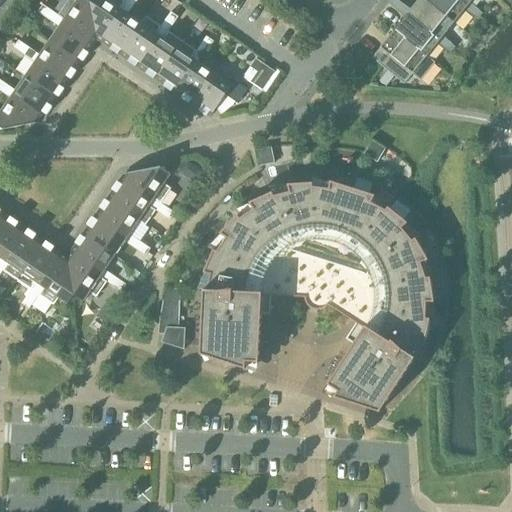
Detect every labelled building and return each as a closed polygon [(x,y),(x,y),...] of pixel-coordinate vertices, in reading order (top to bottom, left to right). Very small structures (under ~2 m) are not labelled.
[(91,44),(96,35),(90,3),(86,0),(67,0),(57,15),(53,12),(51,16),(48,20),(59,27),(61,23),(91,44)] [(128,14),(135,3),(132,1),(130,0),(126,0),(125,2),(121,0),(91,0),(90,3),(96,35),(104,41),(124,11),(128,14)] [(401,8),(403,5),(396,0),(392,0),(389,4),(398,11),(401,8)] [(401,8),(398,11),(405,18),(408,14),(439,39),(440,40),(443,36),(454,23),(424,0),(418,0),(411,10),(403,5),(401,8)] [(459,0),(424,0),(454,23),(464,11),(470,14),(473,11),(476,8),(471,3),(467,7),(459,0)] [(38,13),(48,20),(51,16),(53,12),(43,5),(38,13)] [(473,11),(470,14),(478,19),(482,14),(476,8),(473,11)] [(128,14),(124,11),(104,41),(112,46),(110,49),(120,56),(142,24),(141,23),(128,14)] [(171,13),(164,23),(167,25),(171,28),(178,17),(171,13)] [(446,45),(448,41),(443,36),(440,40),(439,39),(408,14),(405,18),(394,31),(427,57),(437,44),(443,48),(446,45)] [(138,68),(160,36),(164,38),(168,32),(171,28),(167,25),(164,23),(161,27),(146,16),(141,23),(142,24),(120,56),(138,68)] [(91,44),(61,23),(59,27),(49,41),(82,63),(88,53),(85,51),(91,44)] [(427,57),(394,31),(380,48),(380,49),(372,59),(404,85),(412,75),(420,81),(435,64),(427,57)] [(138,68),(156,80),(182,41),(168,32),(164,38),(160,36),(138,68)] [(206,37),(199,47),(203,50),(206,52),(214,42),(206,37)] [(14,48),(24,55),(28,49),(29,48),(18,41),(14,48)] [(69,81),(82,63),(49,41),(39,55),(37,59),(69,81)] [(196,51),(182,41),(156,80),(173,93),(196,60),(199,63),(206,52),(203,50),(199,47),(196,51)] [(446,45),(443,48),(450,53),(455,47),(448,41),(446,45)] [(39,55),(29,48),(28,49),(24,55),(34,62),(25,77),(57,99),(69,81),(37,59),(39,55)] [(361,61),(352,54),(345,63),(354,70),(361,61)] [(196,60),(173,93),(191,105),(213,72),(199,63),(196,60)] [(257,72),(250,67),(243,77),(250,82),(262,90),(275,72),(263,64),(257,72)] [(232,85),(213,72),(191,105),(210,117),(216,108),(221,115),(236,103),(225,95),(232,85)] [(25,77),(15,91),(5,84),(2,87),(0,90),(10,98),(13,94),(42,114),(41,115),(44,117),(57,99),(25,77)] [(42,114),(13,94),(10,98),(0,112),(0,127),(3,130),(36,124),(41,115),(42,114)] [(377,163),(386,149),(372,141),(364,154),(377,163)] [(256,151),(256,153),(259,167),(275,163),(271,148),(256,151)] [(185,175),(194,173),(197,169),(187,162),(180,172),(185,175)] [(154,199),(161,204),(171,189),(164,184),(171,174),(161,167),(128,174),(123,182),(122,182),(152,203),(154,199)] [(139,221),(145,226),(156,211),(159,214),(164,206),(161,204),(154,199),(152,203),(122,182),(123,182),(120,180),(107,198),(139,221)] [(237,216),(220,234),(226,239),(217,252),(213,250),(203,273),(211,275),(207,291),(203,291),(200,355),(246,370),(246,362),(259,363),(262,307),(269,307),(269,310),(270,310),(271,296),(305,298),(305,300),(305,302),(306,303),(307,305),(308,307),(310,308),(312,309),(314,310),(316,310),(318,310),(320,310),(321,310),(323,309),(325,308),(327,307),(328,305),(356,323),(349,335),(350,336),(351,334),(358,338),(327,385),(338,392),(334,398),(368,409),(374,399),(384,405),(415,358),(411,356),(417,341),(424,344),(430,319),(426,318),(426,302),(434,303),(430,278),(426,278),(421,263),(428,260),(415,238),(412,241),(401,228),(407,223),(388,207),(385,211),(371,203),(375,196),(330,182),(329,189),(313,188),(313,183),(287,185),(289,193),(274,196),(272,193),(249,203),(254,210),(240,219),(237,216)] [(139,221),(107,198),(95,216),(127,238),(125,242),(135,249),(138,246),(140,242),(130,235),(139,221)] [(164,206),(159,214),(170,221),(175,213),(164,206)] [(0,229),(8,217),(0,211),(0,229)] [(127,238),(95,216),(83,234),(115,256),(125,242),(127,238)] [(0,259),(0,274),(3,271),(8,264),(4,261),(26,229),(8,217),(0,229),(0,258),(0,259)] [(8,264),(3,271),(17,280),(44,241),(26,229),(4,261),(8,264)] [(103,274),(105,271),(115,256),(83,234),(76,244),(79,246),(73,254),(103,274)] [(17,280),(31,290),(36,283),(40,286),(60,256),(52,251),(54,248),(44,241),(17,280)] [(138,246),(135,249),(146,256),(150,249),(140,242),(138,246)] [(68,262),(74,295),(84,302),(90,293),(97,297),(107,282),(111,285),(113,281),(116,278),(105,271),(103,274),(73,254),(68,262)] [(74,295),(68,262),(60,256),(40,286),(36,283),(31,290),(29,294),(33,296),(36,299),(39,295),(54,305),(58,299),(67,305),(74,295)] [(113,281),(111,285),(121,292),(126,285),(116,278),(113,281)] [(181,289),(169,289),(166,289),(163,303),(160,318),(158,334),(164,335),(161,343),(184,350),(185,328),(179,328),(181,289)] [(33,296),(29,294),(22,304),(29,309),(36,299),(33,296)]
